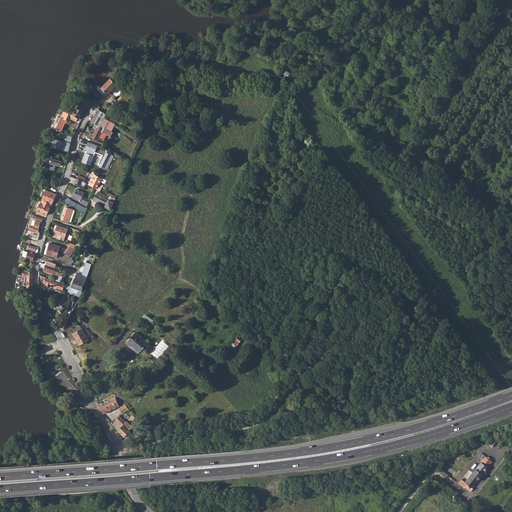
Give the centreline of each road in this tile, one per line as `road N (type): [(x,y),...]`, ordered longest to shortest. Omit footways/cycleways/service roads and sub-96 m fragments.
road 1 (motorway): [(511,395),(393,434),(306,451),(0,475)]
road 2 (motorway): [(0,486),(343,456),(511,406)]
road 3 (residential): [(92,106),(39,242),(36,299),(146,511)]
